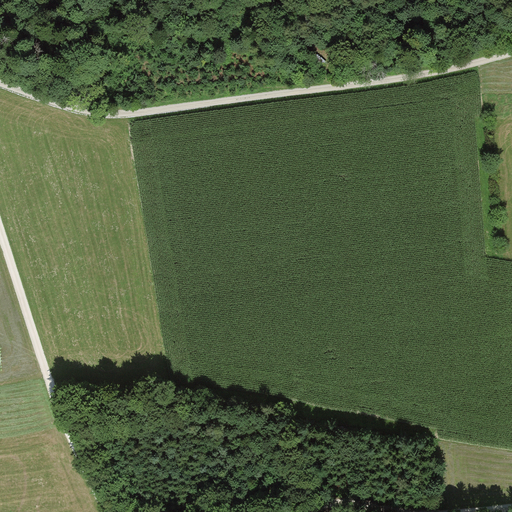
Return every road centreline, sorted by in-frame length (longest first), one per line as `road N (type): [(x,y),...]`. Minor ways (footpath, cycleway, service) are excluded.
road 1 (track): [(511,53),(364,84),(128,114),(84,111),(0,83)]
road 2 (track): [(108,511),(53,390),(0,221)]
road 3 (track): [(272,511),(320,503),(395,511)]
